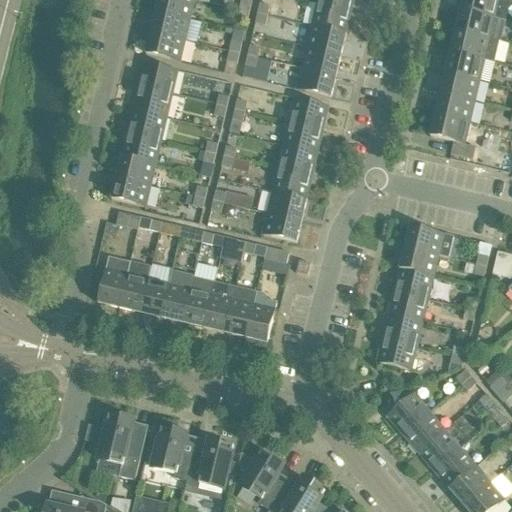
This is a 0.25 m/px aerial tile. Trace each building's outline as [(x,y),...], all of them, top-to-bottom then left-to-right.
[(159,0),(157,11),(191,19),(195,0),(159,0)] [(242,0),(241,7),(251,10),(252,2),(242,0)] [(311,0),(319,2),(353,10),(355,0),(311,0)] [(464,0),(462,11),(496,20),(506,22),(511,1),(506,0),(464,0)] [(319,2),(313,24),(348,32),(353,10),(319,2)] [(259,11),(269,13),(271,7),(261,4),(259,11)] [(251,10),(241,7),(238,20),(248,22),(251,10)] [(157,11),(152,33),(186,41),(191,19),(157,11)] [(269,13),(259,11),(256,24),(266,26),(269,13)] [(462,11),(457,32),(501,43),(506,22),(496,20),(462,11)] [(313,24),(308,46),(342,54),(348,32),(313,24)] [(457,32),(452,53),(486,62),(486,61),(496,63),(501,43),(457,32)] [(147,55),(181,63),(186,41),(152,33),(147,55)] [(230,51),(240,53),(243,44),(232,42),(230,51)] [(249,55),(259,58),(261,49),(251,46),(249,55)] [(308,46),(303,68),(337,76),(342,54),(308,46)] [(240,53),(230,51),(228,62),(238,64),(240,53)] [(452,53),(447,74),(481,83),(486,62),(452,53)] [(259,58),(249,55),(246,66),(256,69),(259,58)] [(145,64),(144,64),(139,88),(173,96),(179,72),(145,64)] [(297,91),(332,99),(337,76),(303,68),(297,91)] [(447,74),(442,95),(476,104),(481,83),(447,74)] [(139,88),(134,110),(168,118),(173,96),(139,88)] [(442,95),(437,116),(471,125),(476,104),(442,95)] [(217,106),(227,108),(230,99),(220,96),(217,106)] [(330,107),(296,99),(290,123),(324,131),(330,107)] [(236,110),(246,112),(248,103),(238,101),(236,110)] [(227,108),(217,106),(215,116),(225,119),(227,108)] [(134,110),(128,133),(163,141),(168,118),(134,110)] [(246,112),(236,110),(233,121),(244,123),(246,112)] [(432,137),(455,143),(452,156),(474,161),(477,148),(466,146),(471,125),(437,116),(432,137)] [(290,123),(285,145),(319,153),(324,131),(290,123)] [(128,133),(123,155),(157,163),(163,141),(128,133)] [(207,151),(217,153),(219,146),(209,143),(207,151)] [(285,145),(279,168),(314,176),(319,153),(285,145)] [(225,155),(235,157),(237,150),(227,147),(225,155)] [(217,153),(207,151),(204,163),(214,165),(217,153)] [(123,155),(118,178),(152,186),(157,163),(123,155)] [(235,157),(225,155),(222,167),(232,170),(235,160),(235,157)] [(279,168),(274,190),(308,198),(314,176),(279,168)] [(147,209),(152,186),(118,178),(112,201),(147,209)] [(196,196),(206,199),(208,190),(198,188),(196,196)] [(274,190),(269,213),(303,221),(308,198),(274,190)] [(215,200),(225,203),(227,194),(217,192),(215,200)] [(227,192),(227,194),(225,203),(235,205),(237,194),(227,192)] [(206,199),(196,196),(193,207),(204,210),(206,199)] [(225,203),(215,200),(212,212),(222,214),(225,203)] [(297,245),(303,221),(269,213),(263,236),(297,245)] [(120,214),(117,226),(139,231),(139,229),(142,219),(120,214)] [(163,224),(153,222),(142,219),(139,229),(160,234),(163,224)] [(183,229),(163,224),(160,234),(170,236),(180,239),(183,229)] [(411,227),(405,251),(440,259),(440,257),(449,259),(454,238),(445,236),(445,235),(411,227)] [(203,244),(205,234),(195,232),(193,242),(203,244)] [(215,236),(205,234),(203,244),(212,246),(215,236)] [(245,254),(247,244),(237,242),(235,252),(245,254)] [(255,256),(257,246),(247,244),(245,254),(255,256)] [(287,266),(290,254),(268,249),(265,261),(287,266)] [(405,251),(400,273),(434,281),(440,259),(405,251)] [(511,279),(511,255),(499,252),(494,275),(511,280),(511,279)] [(477,268),(487,270),(490,258),(480,256),(477,268)] [(109,259),(99,304),(120,310),(131,264),(109,259)] [(300,262),(297,274),(309,277),(312,265),(300,262)] [(120,310),(142,315),(150,280),(153,269),(131,264),(120,310)] [(150,280),(142,315),(163,319),(171,285),(174,272),(174,270),(153,266),(153,269),(150,280)] [(487,270),(477,268),(475,276),(485,278),(487,270)] [(400,273),(395,296),(429,304),(434,281),(400,273)] [(194,278),(191,290),(192,290),(184,324),(205,329),(216,283),(194,278)] [(205,329),(226,334),(237,288),(216,283),(205,329)] [(191,290),(171,285),(163,319),(184,324),(192,290),(191,290)] [(226,334),(246,339),(247,339),(255,305),(258,294),(258,293),(237,288),(226,334)] [(265,296),(258,294),(255,305),(247,339),(246,339),(245,344),(257,347),(258,342),(269,344),(278,304),(267,302),(267,300),(265,296)] [(395,296),(389,318),(424,326),(429,304),(395,296)] [(466,313),(477,315),(480,303),(469,300),(466,313)] [(477,315),(466,313),(465,320),(475,323),(477,315)] [(389,318),(384,341),(418,349),(424,326),(389,318)] [(413,372),(418,349),(384,341),(379,364),(413,372)] [(453,357),(466,360),(468,351),(456,348),(453,357)] [(466,360),(453,357),(452,364),(464,367),(466,360)] [(487,383),(498,397),(511,386),(510,385),(511,383),(511,379),(502,369),(487,383)] [(462,386),(472,377),(467,372),(458,380),(462,386)] [(472,377),(462,386),(469,393),(479,385),(472,377)] [(505,405),(511,398),(511,387),(511,386),(498,397),(505,405)] [(388,418),(404,436),(430,413),(415,395),(388,418)] [(495,419),(502,412),(497,407),(490,413),(495,419)] [(502,412),(495,419),(503,429),(511,422),(502,412)] [(404,436),(419,454),(446,431),(430,413),(404,436)] [(86,441),(86,442),(104,446),(100,461),(123,466),(120,479),(136,483),(147,436),(132,433),(134,424),(132,423),(133,422),(113,417),(113,419),(110,418),(107,431),(90,426),(86,441)] [(157,455),(154,469),(177,475),(176,480),(188,483),(189,483),(192,468),(197,448),(199,439),(187,437),(185,436),(185,434),(166,430),(166,431),(163,431),(161,440),(157,455)] [(419,454),(434,471),(461,448),(446,431),(419,454)] [(211,442),(209,451),(197,448),(192,468),(189,483),(188,483),(186,492),(222,500),(235,448),(232,447),(232,445),(213,441),(213,443),(211,442)] [(434,471),(449,489),(476,466),(461,448),(434,471)] [(279,475),(284,467),(282,466),(283,465),(266,454),(265,456),(263,454),(243,488),(262,500),(260,505),(271,511),(290,481),(289,481),(279,475)] [(449,489),(464,507),(491,484),(476,466),(449,489)] [(271,511),(270,511),(314,511),(326,493),(324,491),(325,490),(308,479),(307,481),(305,480),(300,487),(290,481),(271,511)] [(464,507),(469,511),(494,511),(507,502),(491,484),(464,507)] [(106,511),(108,507),(102,504),(62,495),(58,510),(50,508),(49,510),(47,509),(46,511),(106,511)]
